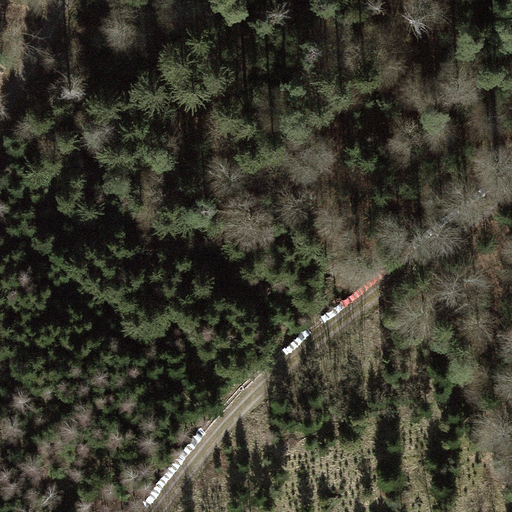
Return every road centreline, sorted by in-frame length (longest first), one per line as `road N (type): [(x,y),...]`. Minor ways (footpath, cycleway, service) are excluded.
road 1 (track): [(511,179),(449,220),(314,332),(217,433),(159,511)]
road 2 (track): [(0,120),(71,0)]
